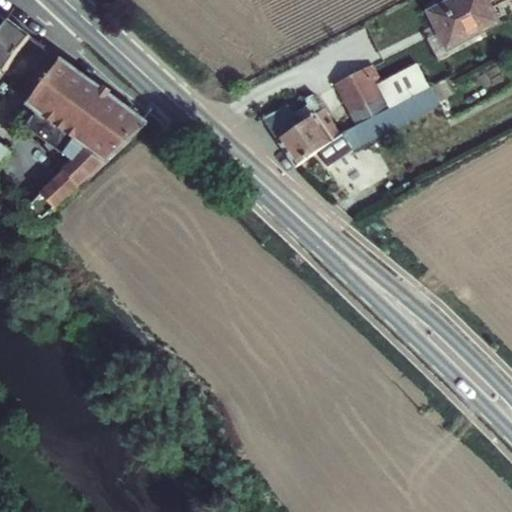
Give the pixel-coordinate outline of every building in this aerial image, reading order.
[(479,0),(440,0),(419,11),(439,49),(491,22),(479,0)] [(0,32),(0,78),(31,36),(9,20),(0,32)] [(149,123),(61,59),(27,105),(39,112),(31,125),(47,138),(45,141),(74,162),(65,172),(28,210),(45,221),(149,123)] [(350,114),(375,100),(360,74),(332,89),(347,115),(350,114)] [(357,127),(380,113),(382,113),(375,100),(350,114),(357,127)] [(267,127),(294,168),(307,159),(337,139),(326,120),(313,128),(308,121),(297,127),(289,114),(273,123),(267,127)] [(44,143),(65,172),(74,162),(45,141),(44,143)] [(0,164),(10,152),(0,144),(0,164)]
